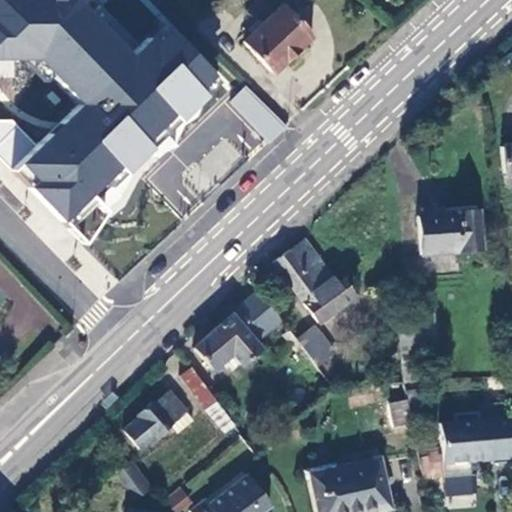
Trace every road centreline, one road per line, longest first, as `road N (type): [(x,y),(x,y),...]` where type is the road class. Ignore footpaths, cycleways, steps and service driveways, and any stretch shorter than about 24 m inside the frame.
road 1 (secondary): [(489,0),(120,349)]
road 2 (residential): [(0,225),(120,349)]
road 3 (secondary): [(120,349),(0,462)]
